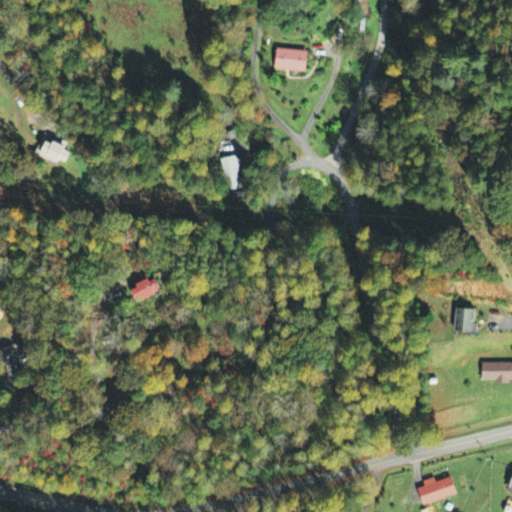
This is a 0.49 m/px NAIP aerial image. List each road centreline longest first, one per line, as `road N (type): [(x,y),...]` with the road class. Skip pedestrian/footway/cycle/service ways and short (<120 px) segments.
road 1 (residential): [(511,430),(192,511)]
road 2 (residential): [(402,459),(348,199),(330,170)]
road 3 (residential): [(330,170),(263,103),(252,65),(255,0)]
road 4 (residential): [(330,170),(377,52),(383,0)]
